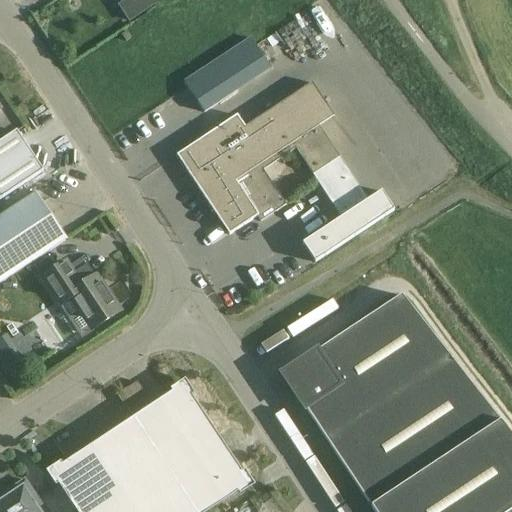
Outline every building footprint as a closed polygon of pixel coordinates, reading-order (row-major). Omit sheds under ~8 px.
[(154,5),(150,0),(127,0),(119,6),(129,21),(154,5)] [(217,60),(183,82),(204,113),(237,91),(217,60)] [(236,117),(193,145),(176,156),(229,236),(257,217),(260,223),(277,212),(285,206),(262,171),(294,150),(312,176),(340,219),(367,202),(339,159),(318,127),(333,118),(311,84),(244,128),(236,117)] [(0,200),(42,172),(16,132),(0,142),(0,200)] [(394,212),(381,192),(367,202),(340,219),(319,233),(302,244),(315,263),(333,251),(394,212)] [(0,283),(66,240),(35,193),(0,216),(0,283)] [(73,276),(64,263),(42,277),(61,306),(71,299),(92,331),(119,313),(95,276),(78,287),(71,277),(73,276)] [(421,271),(397,283),(401,291),(425,280),(421,271)] [(511,511),(511,438),(401,296),(282,375),(372,511),(511,511)] [(6,336),(0,340),(0,355),(13,346),(6,336)] [(117,430),(171,511),(209,511),(236,495),(237,497),(254,486),(244,472),(242,473),(191,397),(194,395),(184,381),(170,390),(171,393),(117,430)] [(45,472),(55,487),(57,485),(75,511),(171,511),(117,430),(62,466),(60,463),(45,472)] [(0,511),(37,511),(33,505),(38,502),(24,481),(5,493),(9,498),(0,503),(0,511)]
